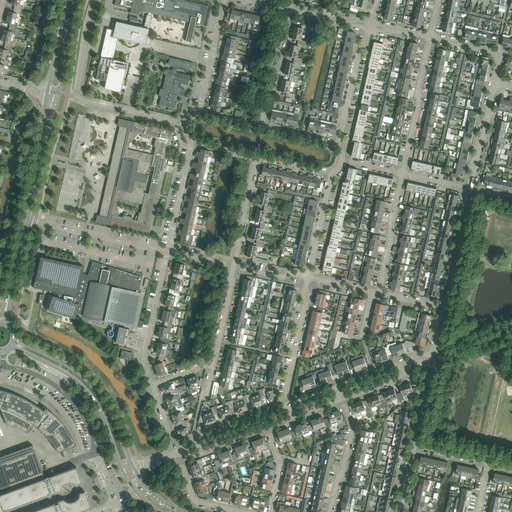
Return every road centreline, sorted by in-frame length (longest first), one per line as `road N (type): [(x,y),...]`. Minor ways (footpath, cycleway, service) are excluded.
road 1 (residential): [(185,124),(75,97),(95,0)]
road 2 (tertiary): [(133,469),(91,383),(14,338)]
road 3 (tertiary): [(11,345),(90,395),(123,473)]
road 4 (residential): [(402,174),(430,36)]
road 5 (residential): [(152,386),(143,358),(167,251)]
road 6 (residential): [(290,404),(308,277)]
road 7 (tertiary): [(9,291),(37,166)]
road 8 (residential): [(337,145),(369,25)]
road 9 (residential): [(379,293),(402,174)]
road 10 (residential): [(444,307),(470,189)]
